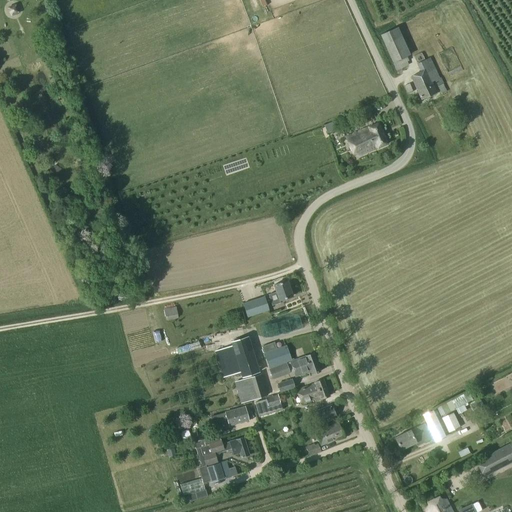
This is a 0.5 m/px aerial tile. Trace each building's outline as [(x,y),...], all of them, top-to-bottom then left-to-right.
[(380,35),(392,63),(396,71),(409,66),(407,62),(409,62),(407,57),(410,55),(398,27),(380,35)] [(417,64),(420,73),(413,76),(412,76),(411,77),(421,99),(436,93),(432,83),(435,81),(437,87),(438,86),(442,94),(447,92),(443,85),(444,84),(441,77),(440,78),(430,58),(417,64)] [(410,84),(404,87),(407,94),(413,92),(410,84)] [(374,118),(371,111),(366,113),(369,120),(374,118)] [(327,133),(336,129),(333,122),(324,126),(327,133)] [(386,144),(377,123),(368,128),(368,127),(349,136),(358,157),(386,144)] [(287,280),(274,285),(266,287),(268,296),(276,293),(279,301),(292,296),(287,280)] [(242,304),(247,317),(269,310),(264,296),(242,304)] [(164,310),(166,320),(178,318),(176,307),(164,310)] [(231,342),(232,346),(215,351),(223,377),(241,372),(242,378),(260,372),(249,337),(231,342)] [(178,354),(197,350),(195,342),(176,347),(178,354)] [(262,347),(270,367),(291,360),(286,347),(276,350),(274,343),(262,347)] [(313,354),(306,357),(305,356),(290,361),(290,362),(286,363),(269,369),(273,380),(290,373),(293,372),(295,378),(311,372),(312,374),(320,372),(313,354)] [(261,374),(249,378),(235,383),(241,403),(267,395),(261,374)] [(277,384),(280,393),(295,388),(292,379),(277,384)] [(323,380),(314,383),(315,384),(297,390),(297,394),(301,403),(320,398),(321,400),(329,397),(323,380)] [(473,399),(469,392),(462,395),(466,403),(473,399)] [(272,395),(266,397),(269,409),(281,406),(278,395),(273,396),(272,395)] [(332,405),(316,411),(322,423),(336,418),(332,405)] [(245,407),(225,413),(214,416),(216,424),(227,421),(229,426),(248,420),(245,407)] [(433,410),(422,415),(435,442),(446,437),(433,410)] [(453,412),(441,418),(448,433),(460,427),(453,412)] [(338,423),(316,433),(321,445),(343,435),(338,423)] [(395,438),(401,450),(416,443),(419,441),(421,444),(432,439),(424,424),(410,431),(395,438)] [(219,430),(197,437),(198,443),(220,436),(221,436),(219,430)] [(220,436),(198,443),(194,444),(201,466),(206,465),(207,466),(218,463),(215,452),(221,450),(223,449),(221,445),(222,444),(220,436)] [(230,442),(222,444),(221,445),(223,449),(221,450),(222,452),(232,449),(234,455),(240,453),(242,458),(249,456),(243,438),(230,442)] [(310,455),(320,451),(317,444),(307,448),(310,455)] [(475,462),(484,478),(511,462),(511,449),(509,444),(475,462)] [(224,479),(231,477),(226,461),(219,463),(224,479)] [(219,463),(207,467),(211,481),(224,477),(219,463)] [(203,483),(211,481),(206,465),(198,467),(203,483)] [(205,489),(188,495),(189,497),(190,502),(207,496),(205,489)] [(425,511),(451,511),(446,500),(425,511)] [(474,503),(478,511),(484,509),(480,500),(474,503)]
